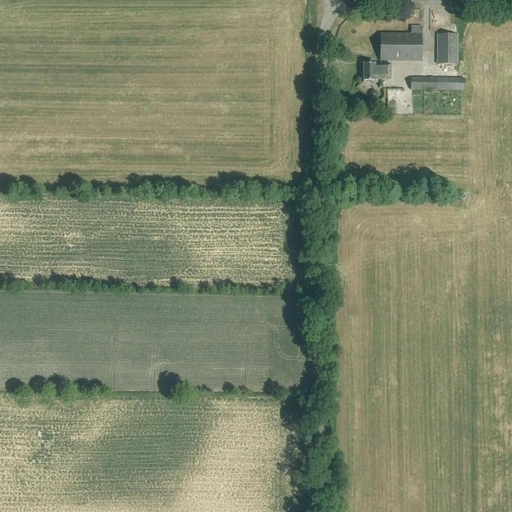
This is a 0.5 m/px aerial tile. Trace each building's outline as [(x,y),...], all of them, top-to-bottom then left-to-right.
[(380,34),(379,61),(421,62),(422,27),(411,26),(411,34),(380,34)] [(457,65),(458,35),(437,35),(437,65),(457,65)] [(375,80),(390,80),(390,64),(375,65),(375,63),(363,64),(364,80),(375,80)] [(464,79),(411,78),(410,90),(464,91),(464,79)] [(376,100),(378,97),(378,93),(375,91),(372,91),(369,94),(370,97),(372,100),(376,100)]
